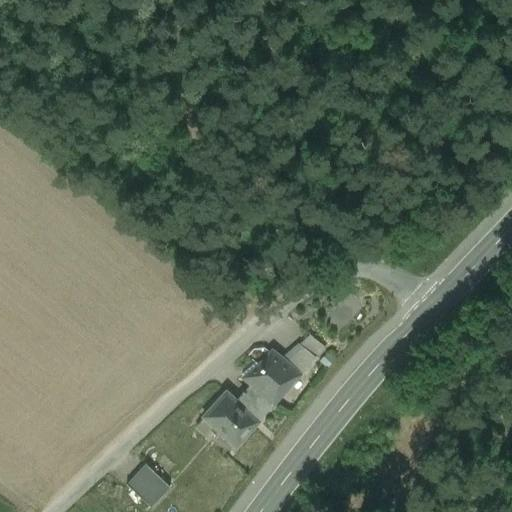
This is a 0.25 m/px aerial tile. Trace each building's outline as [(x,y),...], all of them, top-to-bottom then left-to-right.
[(314,341),(302,354),(318,368),(330,356),(314,341)] [(302,354),(285,372),(303,388),(320,370),(318,368),(302,354)] [(274,361),(261,375),(258,372),(245,386),(253,393),(252,394),(255,398),(249,405),(247,402),(245,404),(248,406),(240,415),(261,434),(260,433),(276,416),(277,417),(303,388),(285,372),(274,361)] [(240,415),(230,406),(208,430),(219,440),(218,440),(222,443),(228,449),(229,448),(233,453),(234,454),(234,456),(236,458),(237,458),(239,459),(241,458),(242,458),(244,456),(244,454),(245,453),(245,452),(261,434),(240,415)] [(219,440),(208,430),(199,440),(213,453),(222,443),(218,440),(219,440)] [(161,511),(173,500),(150,478),(131,498),(145,511),(161,511)]
